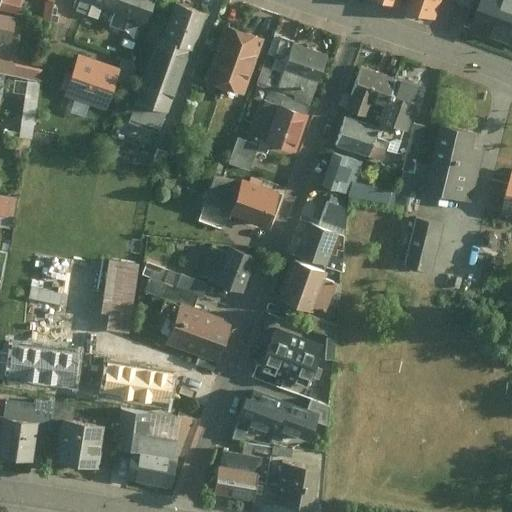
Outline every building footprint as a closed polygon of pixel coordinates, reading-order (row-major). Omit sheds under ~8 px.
[(4,0),(2,7),(20,12),(24,0),(4,0)] [(155,0),(77,0),(78,1),(74,12),(86,17),(90,5),(114,13),(110,26),(124,30),(128,18),(147,24),(155,0)] [(408,0),(405,9),(439,19),(444,0),(408,0)] [(511,0),(480,0),(471,28),(511,43),(511,0)] [(204,12),(175,1),(159,45),(150,42),(135,80),(141,85),(137,97),(165,107),(169,109),(204,12)] [(0,42),(10,44),(15,18),(0,15),(0,42)] [(264,37),(224,23),(219,38),(205,79),(245,93),(259,52),(264,37)] [(51,32),(38,30),(31,66),(43,68),(57,71),(62,41),(50,39),(51,32)] [(137,41),(107,31),(103,44),(133,54),(137,41)] [(293,37),(276,31),(260,78),(276,83),(317,96),(330,54),(292,42),(293,37)] [(120,66),(78,52),(63,93),(105,108),(120,66)] [(14,61),(0,57),(0,69),(10,71),(12,72),(13,62),(14,61)] [(31,66),(13,62),(12,72),(41,77),(43,68),(31,66)] [(359,65),(344,110),(366,117),(372,97),(382,100),(390,75),(359,65)] [(0,92),(0,91),(6,92),(10,71),(0,69),(0,92)] [(390,75),(382,100),(377,117),(402,125),(407,107),(419,110),(426,86),(390,75)] [(260,78),(257,77),(250,98),(258,101),(247,134),(253,135),(252,138),(259,141),(268,143),(265,151),(268,152),(273,139),(300,148),(317,96),(276,83),(260,78)] [(31,89),(23,132),(33,133),(41,91),(31,89)] [(165,107),(137,97),(130,117),(158,126),(165,107)] [(375,127),(345,116),(335,142),(382,159),(386,149),(390,138),(395,136),(401,138),(404,128),(378,118),(375,127)] [(428,122),(412,117),(408,130),(401,153),(410,156),(406,168),(413,170),(428,122)] [(475,131),(441,123),(431,165),(426,188),(425,191),(475,203),(487,150),(472,147),(475,131)] [(390,138),(386,149),(391,150),(401,153),(408,130),(404,128),(401,138),(395,136),(390,138)] [(252,138),(237,134),(229,160),(251,167),(259,141),(252,138)] [(137,144),(111,135),(105,154),(132,162),(137,144)] [(361,161),(332,152),(322,186),(351,195),(355,181),(361,161)] [(426,188),(431,165),(419,162),(413,185),(426,188)] [(511,171),(502,209),(511,211),(511,171)] [(228,211),(270,227),(284,191),(242,175),(238,184),(228,211)] [(238,184),(217,176),(208,203),(228,211),(238,184)] [(402,191),(355,181),(351,195),(398,203),(402,191)] [(24,199),(0,195),(0,215),(21,219),(24,199)] [(327,198),(318,223),(338,230),(327,264),(329,265),(341,267),(347,209),(327,198)] [(442,222),(414,215),(403,262),(431,269),(442,222)] [(318,223),(304,219),(293,253),(327,264),(338,230),(318,223)] [(212,248),(200,275),(243,293),(257,260),(230,249),(227,255),(212,248)] [(144,264),(112,259),(104,311),(113,312),(111,329),(133,332),(144,264)] [(330,271),(293,259),(280,299),(321,313),(324,304),(333,307),(341,283),(327,279),(330,271)] [(146,287),(180,300),(194,306),(204,281),(180,272),(179,273),(155,264),(146,287)] [(64,301),(65,291),(36,285),(34,295),(64,301)] [(165,338),(219,359),(234,320),(194,306),(180,300),(165,338)] [(280,331),(266,368),(312,386),(327,349),(280,331)] [(236,418),(273,433),(276,426),(308,439),(318,413),(256,388),(251,399),(245,396),(236,418)] [(6,400),(3,416),(39,423),(56,426),(58,415),(74,418),(76,406),(35,399),(34,406),(6,400)] [(116,442),(128,444),(134,408),(121,406),(116,442)] [(128,448),(136,449),(138,433),(139,429),(145,430),(147,430),(150,411),(134,408),(128,444),(128,448)] [(150,411),(147,430),(145,430),(145,434),(176,439),(180,415),(150,411)] [(50,458),(100,468),(108,425),(74,418),(58,415),(56,426),(50,458)] [(39,423),(3,416),(0,431),(0,457),(31,463),(39,423)] [(131,479),(171,485),(175,455),(174,455),(176,439),(145,434),(138,433),(136,449),(131,479)] [(262,455),(224,448),(216,489),(255,496),(257,480),(262,455)] [(277,483),(257,480),(255,496),(254,502),(311,511),(318,465),(281,459),(277,483)]
